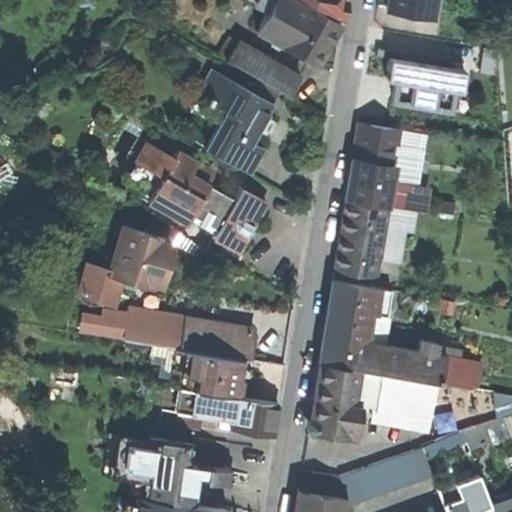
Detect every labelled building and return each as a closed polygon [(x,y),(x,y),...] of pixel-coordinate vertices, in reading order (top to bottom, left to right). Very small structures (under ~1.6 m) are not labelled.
[(245,0),(265,12),(271,0),(245,0)] [(254,30),(315,65),(339,24),(297,0),(271,0),(265,12),(254,30)] [(343,0),(307,0),(340,18),(343,0)] [(388,0),(387,9),(430,16),(432,0),(388,0)] [(437,32),(416,30),(413,55),(434,57),(437,32)] [(237,40),(225,61),(288,96),(300,75),(237,40)] [(386,96),(464,106),(470,65),(383,53),(381,74),(389,75),(386,96)] [(210,68),(196,92),(207,98),(205,101),(207,105),(211,105),(213,102),(225,109),(203,147),(250,174),(264,150),(250,142),(258,128),(263,131),(269,120),(264,117),(272,104),(210,68)] [(345,199),(387,206),(399,130),(358,123),(345,199)] [(147,143),(136,162),(162,177),(148,201),(185,223),(188,218),(213,233),(211,237),(237,252),(266,202),(239,187),(231,200),(188,175),(195,162),(176,151),(172,158),(147,143)] [(416,185),(399,186),(400,204),(417,204),(416,185)] [(336,253),(378,260),(387,206),(345,199),(336,253)] [(107,273),(117,276),(149,287),(165,239),(123,225),(107,272),(107,273)] [(336,253),(333,270),(375,277),(378,260),(336,253)] [(107,272),(88,266),(80,290),(110,299),(117,276),(107,273),(107,272)] [(358,368),(361,368),(365,345),(370,314),(381,316),(383,303),(388,304),(391,291),(376,288),(376,287),(331,279),(318,362),(358,368)] [(0,288),(0,318),(65,329),(70,300),(0,288)] [(182,349),(188,319),(134,310),(128,341),(163,346),(182,349)] [(213,354),(218,324),(188,319),(182,349),(213,354)] [(213,354),(242,359),(246,359),(250,330),(218,324),(213,354)] [(365,345),(361,368),(433,381),(465,386),(467,370),(469,360),(434,353),(436,343),(418,340),(416,351),(388,345),(387,349),(365,345)] [(182,349),(163,346),(159,369),(183,372),(181,387),(202,391),(227,394),(236,396),(239,393),(241,381),(239,379),(242,359),(213,354),(182,349)] [(309,415),(321,431),(354,437),(360,407),(351,406),(358,368),(318,362),(309,415)] [(351,406),(360,407),(427,419),(433,381),(361,368),(358,368),(351,406)] [(467,370),(465,386),(476,388),(478,372),(467,370)] [(227,394),(202,391),(201,401),(225,404),(227,394)] [(278,403),(236,396),(231,427),(272,434),(278,403)] [(468,446),(511,434),(511,412),(462,425),(468,446)] [(455,413),(431,422),(438,440),(462,431),(455,413)] [(192,444),(191,444),(148,437),(147,446),(121,442),(118,467),(144,471),(140,496),(194,504),(198,474),(212,476),(211,480),(221,481),(226,482),(228,480),(230,478),(231,475),(230,472),(227,469),(222,468),(189,463),(192,444)] [(189,463),(222,468),(226,443),(192,437),(191,444),(192,444),(189,463)] [(339,476),(347,499),(349,504),(417,480),(407,452),(339,476)] [(335,497),(339,476),(311,472),(307,493),(335,497)] [(212,476),(198,474),(194,504),(217,508),(221,481),(211,480),(212,476)] [(347,499),(339,476),(335,497),(347,499)] [(301,492),(297,511),(345,511),(347,499),(335,497),(307,493),(301,492)] [(226,511),(227,509),(217,508),(194,504),(140,496),(135,495),(132,511),(226,511)] [(464,511),(460,498),(441,504),(444,511),(464,511)]
